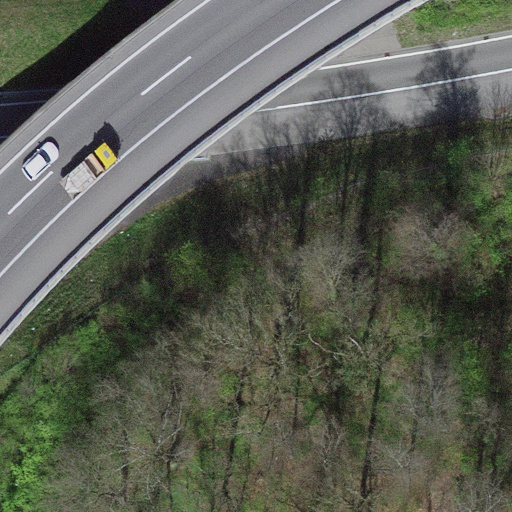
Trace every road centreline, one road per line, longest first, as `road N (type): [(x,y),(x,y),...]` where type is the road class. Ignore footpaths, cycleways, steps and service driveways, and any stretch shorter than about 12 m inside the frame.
road 1 (motorway): [(0,119),(236,96),(511,51)]
road 2 (motorway): [(0,223),(162,78),(275,0)]
